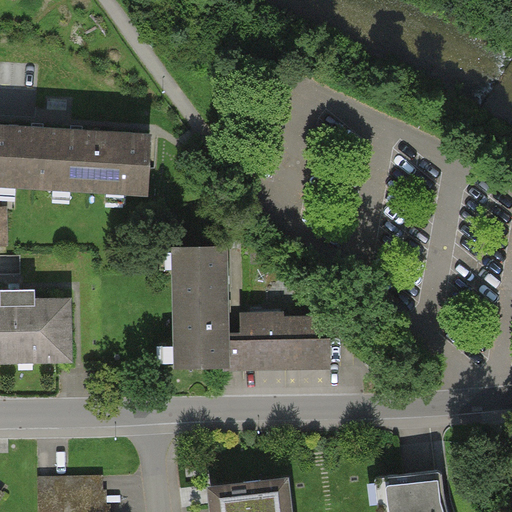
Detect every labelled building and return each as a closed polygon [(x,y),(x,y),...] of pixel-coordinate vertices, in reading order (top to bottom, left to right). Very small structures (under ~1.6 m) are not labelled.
[(77,99),(43,97),(42,110),(76,111),(77,99)] [(0,128),(0,243),(7,244),(5,209),(0,208),(0,182),(147,192),(151,139),(0,128)] [(230,252),(173,253),(175,375),(232,374),(231,314),(230,252)] [(0,304),(0,369),(74,369),(73,303),(0,304)] [(232,374),(333,372),(332,313),(231,314),(232,374)] [(420,477),(371,481),(378,511),(452,511),(442,475),(420,477)] [(111,511),(111,499),(94,479),(38,481),(38,511),(111,511)] [(296,511),(294,483),(208,492),(210,511),(296,511)]
